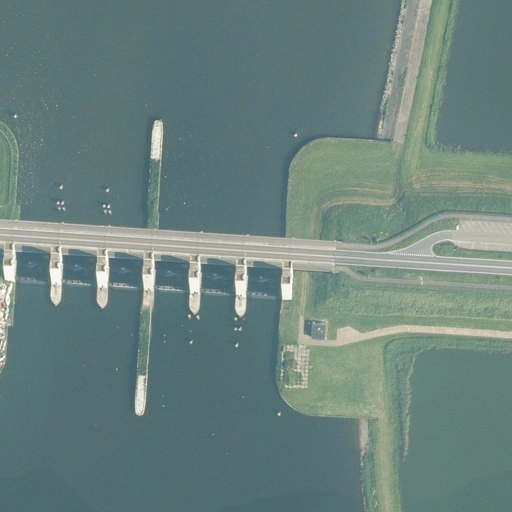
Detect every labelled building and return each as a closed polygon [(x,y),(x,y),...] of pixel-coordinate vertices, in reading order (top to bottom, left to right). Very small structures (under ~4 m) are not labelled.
[(21,261),(12,260),(10,283),(19,284),(20,280),(20,265),(21,261)] [(67,263),(58,263),(57,282),(57,286),(66,287),(66,283),(67,263)] [(113,266),(104,266),(103,285),(103,289),(112,290),(112,286),(113,266)] [(160,269),(151,269),(150,288),(149,292),(158,292),(159,289),(160,269)] [(206,272),(197,272),(196,291),(196,295),(205,296),(205,292),(206,272)] [(252,275),(243,275),(242,294),(242,298),(251,298),(251,295),(252,275)] [(289,297),(288,301),(297,302),(299,278),(290,278),(289,282),(289,297)] [(332,329),(319,328),(318,343),(331,344),(332,329)]
